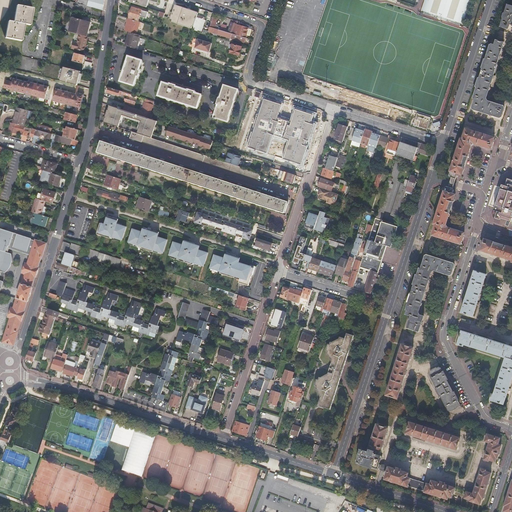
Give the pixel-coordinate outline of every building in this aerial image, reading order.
[(87,0),(86,6),(103,10),(104,0),(87,0)] [(131,0),(131,3),(147,8),(149,0),(131,0)] [(423,14),(460,26),(461,23),(463,23),(470,0),(424,0),(422,10),(424,11),(423,14)] [(511,6),(508,5),(501,27),(508,29),(510,24),(511,24),(511,6)] [(5,38),(22,41),(25,24),(30,26),(34,9),(17,6),(14,22),(9,21),(5,38)] [(197,15),(198,13),(175,6),(171,19),(179,22),(178,23),(185,25),(186,24),(194,27),(197,15)] [(129,19),(139,21),(140,17),(143,18),(146,19),(148,13),(132,8),(129,19)] [(192,30),(201,33),(205,20),(203,20),(204,17),(197,15),(194,27),(192,30)] [(80,35),(87,37),(91,22),(72,17),(69,33),(80,35)] [(237,25),(238,20),(233,19),(232,22),(232,24),(230,29),(229,30),(228,33),(233,34),(238,36),(246,38),(247,36),(250,37),(252,30),(249,29),(249,28),(237,25)] [(129,32),(136,35),(140,23),(128,20),(125,31),(129,32)] [(221,31),(228,33),(229,30),(226,29),(228,24),(223,23),(222,27),(221,31)] [(217,34),(231,39),(233,34),(228,33),(221,31),(215,29),(210,27),(209,31),(217,34)] [(125,46),(136,49),(140,36),(136,35),(129,32),(125,46)] [(78,43),(86,45),(88,38),(87,37),(80,35),(78,43)] [(193,50),(207,54),(210,45),(196,41),(193,50)] [(486,59),(484,60),(482,68),(483,69),(480,78),(478,79),(476,86),(477,88),(473,98),(475,99),(472,107),(473,110),(499,118),(501,116),(504,109),(502,106),(487,101),(486,99),(503,43),(496,41),(494,46),(492,45),(490,47),(486,59)] [(84,52),(86,45),(78,43),(77,44),(74,43),(72,49),(84,52)] [(239,56),(242,47),(231,44),(230,47),(232,48),(230,53),(239,56)] [(83,65),(85,56),(75,53),(73,62),(83,65)] [(116,84),(130,88),(133,79),(135,79),(137,73),(135,73),(138,63),(124,59),(123,64),(124,64),(119,79),(118,79),(116,84)] [(64,67),(60,81),(77,86),(81,71),(64,67)] [(45,99),(48,87),(28,82),(13,79),(12,82),(5,80),(3,88),(45,99)] [(155,98),(194,111),(198,97),(192,95),(192,94),(186,92),(185,93),(173,89),(173,88),(167,86),(167,87),(160,85),(155,98)] [(387,103),(388,99),(389,96),(359,86),(356,94),(386,104),(387,103)] [(131,95),(109,88),(108,93),(119,96),(119,94),(130,97),(131,95)] [(56,89),(52,101),(80,109),(83,95),(76,93),(76,95),(56,89)] [(211,121),(225,125),(227,120),(226,120),(233,98),(234,98),(235,93),(222,89),(217,102),(216,101),(214,107),(215,108),(211,121)] [(291,113),(280,109),(259,102),(254,118),(275,124),(273,129),(286,133),(287,128),(307,135),(312,119),(291,113)] [(281,106),(280,109),(291,113),(292,110),(290,109),(292,105),(284,102),(283,107),(281,106)] [(144,116),(149,118),(153,105),(148,104),(147,106),(146,106),(144,111),(146,111),(144,116)] [(152,119),(110,106),(105,123),(119,127),(123,116),(144,122),(140,134),(152,138),(154,139),(159,122),(152,119)] [(15,120),(14,123),(19,125),(24,126),(28,111),(20,109),(17,108),(17,112),(15,112),(14,120),(15,120)] [(406,124),(426,130),(430,117),(410,111),(406,124)] [(78,116),(67,113),(65,120),(76,123),(78,116)] [(14,123),(12,123),(9,131),(17,133),(18,132),(24,133),(25,128),(26,127),(24,126),(19,125),(14,123)] [(342,143),(348,127),(340,124),(334,140),(342,143)] [(365,129),(366,126),(362,124),(361,129),(356,128),(356,129),(353,137),(352,141),(360,143),(361,143),(365,129)] [(65,133),(64,137),(75,140),(78,130),(68,127),(67,130),(64,129),(63,132),(65,133)] [(168,136),(212,150),(215,142),(171,128),(168,136)] [(378,143),(380,136),(376,134),(378,129),(374,128),(373,132),(370,140),(378,143)] [(368,145),(370,140),(373,132),(365,129),(361,143),(368,145)] [(451,178),(452,178),(456,179),(458,174),(459,175),(463,174),(471,146),(474,145),(489,149),(492,147),(494,140),(494,139),(493,137),(468,129),(465,131),(462,139),(461,139),(459,143),(458,143),(457,146),(458,146),(457,149),(456,150),(454,157),(454,158),(453,161),(453,160),(451,164),(452,165),(449,175),(451,178)] [(34,136),(33,143),(35,143),(37,138),(38,138),(39,135),(46,137),(45,139),(51,140),(51,137),(56,139),(57,135),(52,134),(36,130),(34,136)] [(226,162),(216,159),(162,141),(132,132),(130,138),(258,180),(260,173),(239,166),(226,162)] [(57,135),(56,139),(55,141),(70,145),(71,144),(77,146),(79,141),(75,140),(64,137),(57,135)] [(387,138),(380,136),(378,143),(377,144),(384,147),(387,138)] [(401,142),(396,155),(404,157),(403,161),(414,165),(416,161),(418,152),(421,143),(417,142),(410,139),(408,144),(401,142)] [(388,149),(396,151),(399,143),(392,140),(391,142),(390,142),(388,149)] [(426,155),(429,146),(426,145),(421,143),(418,152),(426,155)] [(95,156),(281,216),(285,206),(99,145),(95,156)] [(229,153),(226,162),(239,166),(241,157),(229,153)] [(301,167),(304,156),(294,153),(292,157),(296,158),(295,160),(294,160),(293,164),(296,164),(296,165),(301,167)] [(333,171),(337,158),(329,155),(324,168),(333,171)] [(336,166),(340,168),(341,164),(343,164),(344,161),(345,157),(340,155),(336,166)] [(55,174),(61,176),(62,172),(58,171),(60,165),(44,160),(43,167),(36,165),(36,168),(42,170),(53,173),(55,174)] [(321,175),(322,176),(325,177),(325,178),(331,180),(333,171),(324,168),(321,175)] [(279,179),(293,184),(296,176),(281,171),(279,179)] [(58,186),(61,176),(55,174),(53,173),(50,183),(58,186)] [(374,188),(378,189),(382,175),(378,174),(374,188)] [(118,190),(121,180),(108,175),(104,186),(118,190)] [(410,177),(408,185),(406,191),(413,193),(417,182),(415,181),(414,181),(415,178),(411,176),(410,177)] [(330,181),(321,178),(318,186),(327,189),(330,181)] [(511,180),(508,179),(505,186),(502,185),(494,211),(497,212),(495,219),(500,221),(501,219),(510,222),(511,218),(511,219),(511,218),(511,180)] [(380,244),(387,246),(391,248),(398,227),(394,226),(383,222),(383,221),(381,220),(393,185),(391,184),(392,181),(388,180),(377,212),(368,240),(380,244)] [(388,223),(395,225),(397,219),(398,214),(399,212),(406,191),(408,185),(401,183),(388,223)] [(453,189),(449,187),(447,187),(445,188),(441,199),(440,202),(440,203),(439,206),(438,205),(436,213),(437,214),(436,216),(435,217),(434,220),(435,221),(433,224),(435,225),(433,233),(434,236),(438,237),(437,238),(441,239),(441,238),(452,242),(452,243),(455,244),(456,243),(459,244),(461,243),(464,235),(463,232),(448,228),(446,225),(455,197),(454,194),(452,194),(453,189)] [(46,201),(53,203),(56,193),(44,189),(41,200),(46,201)] [(326,203),(333,205),(336,194),(320,189),(319,193),(320,193),(319,198),(327,201),(326,203)] [(97,195),(116,201),(118,196),(113,194),(113,195),(99,191),(97,195)] [(148,212),(152,201),(141,197),(137,208),(148,212)] [(35,213),(41,215),(46,201),(41,200),(36,198),(32,212),(35,213)] [(158,215),(168,218),(170,213),(160,210),(158,215)] [(182,215),(189,217),(190,213),(186,212),(181,210),(178,220),(177,219),(176,221),(180,222),(182,215)] [(325,213),(320,211),(318,217),(314,229),(318,230),(319,227),(323,229),(327,218),(324,217),(325,213)] [(32,223),(45,227),(48,217),(41,215),(35,213),(32,223)] [(314,229),(318,217),(309,214),(305,226),(314,229)] [(407,223),(409,223),(411,218),(398,214),(397,219),(400,220),(407,223)] [(179,226),(185,228),(189,217),(182,215),(180,222),(179,226)] [(106,238),(120,243),(125,230),(121,229),(115,227),(116,224),(117,222),(112,220),(106,218),(103,227),(99,226),(95,237),(105,240),(106,238)] [(212,224),(200,220),(197,227),(210,231),(212,224)] [(370,234),(373,226),(367,224),(365,232),(370,234)] [(233,238),(235,231),(222,227),(220,234),(233,238)] [(8,231),(2,229),(1,231),(1,232),(0,235),(0,299),(1,299),(5,283),(0,280),(3,273),(7,274),(13,265),(14,256),(8,253),(9,249),(15,233),(8,231)] [(157,235),(142,230),(140,235),(131,232),(127,245),(142,249),(141,251),(151,254),(152,253),(161,256),(165,243),(156,240),(157,237),(157,235)] [(15,233),(9,249),(31,256),(36,240),(15,233)] [(269,251),(272,243),(258,239),(256,246),(269,251)] [(3,342),(13,345),(14,345),(18,331),(21,321),(22,321),(25,312),(24,312),(27,302),(28,301),(33,288),(32,288),(32,287),(35,277),(36,277),(39,268),(38,267),(41,257),(42,258),(47,244),(46,244),(36,240),(31,256),(28,264),(26,264),(23,272),(24,274),(25,274),(14,308),(12,307),(9,316),(10,318),(11,318),(3,342)] [(337,242),(329,240),(328,240),(327,244),(343,249),(344,245),(337,242)] [(360,267),(372,270),(380,244),(368,240),(364,253),(361,262),(360,267)] [(511,248),(487,240),(484,241),(481,249),(483,251),(490,254),(490,255),(494,256),(494,255),(505,259),(509,261),(509,260),(511,260),(511,261),(511,262),(511,248)] [(63,242),(60,251),(66,252),(67,253),(70,244),(63,242)] [(343,276),(342,280),(345,280),(348,281),(350,273),(349,273),(354,259),(353,258),(355,254),(357,254),(359,248),(356,247),(357,244),(357,243),(354,243),(353,246),(348,261),(343,276)] [(181,248),(171,245),(167,258),(175,260),(182,262),(182,264),(191,267),(192,266),(202,269),(206,256),(199,254),(196,253),(197,249),(182,244),(181,248)] [(372,270),(365,292),(370,293),(377,272),(378,272),(387,246),(380,244),(372,270)] [(70,252),(81,255),(83,248),(72,245),(70,252)] [(85,256),(96,260),(98,253),(87,249),(85,256)] [(64,258),(78,263),(79,262),(73,261),(75,255),(67,253),(66,252),(64,258)] [(98,260),(107,264),(110,257),(100,254),(98,260)] [(293,265),(297,266),(297,264),(302,265),(304,258),(301,257),(301,256),(298,255),(298,256),(296,255),(293,265)] [(306,255),(304,261),(307,262),(306,268),(308,269),(308,268),(312,258),(312,257),(311,257),(306,255)] [(212,257),(208,270),(223,275),(223,277),(233,280),(233,278),(238,280),(238,282),(237,285),(242,287),(247,288),(252,270),(237,265),(238,260),(224,256),(223,261),(212,257)] [(417,275),(416,275),(413,284),(415,284),(412,294),(411,293),(408,302),(409,303),(407,309),(408,310),(407,314),(412,315),(408,327),(419,331),(424,316),(420,314),(419,311),(431,272),(434,270),(449,275),(452,274),(454,266),(453,264),(428,256),(425,257),(421,269),(419,269),(417,275)] [(108,264),(118,267),(121,260),(111,257),(108,264)] [(77,269),(78,263),(64,258),(62,264),(70,267),(77,269)] [(343,276),(348,261),(340,258),(335,274),(343,276)] [(315,259),(311,269),(318,272),(321,263),(322,261),(315,259)] [(361,262),(356,260),(354,269),(348,286),(351,287),(352,287),(352,286),(353,287),(360,267),(361,262)] [(321,263),(318,272),(331,276),(333,270),(334,271),(336,266),(325,262),(324,263),(321,263)] [(144,269),(156,273),(157,269),(145,265),(144,269)] [(82,275),(83,271),(77,269),(70,267),(69,268),(71,269),(70,271),(72,272),(73,271),(82,275)] [(144,278),(161,283),(162,279),(152,276),(135,270),(134,273),(144,277),(144,278)] [(486,275),(474,271),(462,312),(466,314),(466,315),(469,316),(469,315),(473,316),(486,275)] [(56,295),(57,296),(62,297),(63,297),(61,303),(68,305),(67,309),(77,312),(79,309),(92,313),(90,316),(101,320),(102,316),(115,321),(114,324),(125,328),(127,324),(140,329),(138,332),(149,336),(150,332),(157,334),(160,327),(156,326),(159,316),(163,317),(165,311),(156,308),(153,317),(152,316),(149,325),(144,324),(145,322),(134,318),(137,308),(141,310),(143,304),(132,301),(129,309),(128,309),(125,318),(120,316),(121,314),(110,310),(113,301),(117,302),(119,296),(108,293),(105,301),(104,301),(101,310),(96,308),(97,306),(86,303),(89,293),(93,294),(95,288),(85,285),(82,293),(81,293),(77,302),(72,300),(75,292),(65,288),(67,284),(60,281),(56,295)] [(299,305),(301,298),(304,290),(297,287),(296,290),(285,287),(283,293),(282,293),(281,295),(282,296),(281,297),(296,302),(296,304),(299,305)] [(235,296),(236,294),(217,288),(217,291),(235,296)] [(302,321),(312,290),(304,288),(304,290),(301,298),(305,299),(300,315),(301,315),(299,320),(302,321)] [(317,305),(316,309),(323,311),(324,309),(327,299),(327,298),(329,294),(325,292),(324,298),(320,296),(317,305)] [(236,308),(245,311),(249,299),(240,296),(236,308)] [(334,300),(327,298),(327,299),(324,309),(331,311),(334,300)] [(342,303),(334,300),(331,311),(339,314),(339,311),(342,303)] [(218,326),(220,319),(209,316),(211,312),(204,309),(199,323),(186,318),(190,304),(184,302),(178,318),(185,320),(184,325),(199,330),(197,335),(189,332),(188,333),(180,331),(176,341),(182,343),(183,339),(193,342),(189,353),(191,354),(190,357),(200,360),(202,354),(198,353),(202,340),(206,341),(210,330),(206,329),(208,323),(218,326)] [(339,311),(339,314),(338,317),(345,319),(347,314),(344,313),(347,305),(343,304),(340,312),(339,311)] [(57,312),(49,309),(48,311),(42,309),(41,312),(47,314),(56,317),(58,318),(59,313),(57,312)] [(282,328),(287,313),(278,310),(273,325),(282,328)] [(56,317),(47,314),(43,325),(42,324),(40,331),(50,335),(56,317)] [(232,334),(236,335),(239,327),(238,327),(240,324),(229,320),(229,322),(231,322),(230,324),(229,324),(227,328),(230,329),(229,330),(233,331),(232,334)] [(281,332),(275,330),(275,332),(268,330),(265,339),(277,343),(281,332)] [(511,346),(462,330),(458,344),(464,346),(464,344),(506,357),(494,394),(492,394),(491,399),(504,404),(511,378),(511,346)] [(318,406),(330,410),(354,335),(347,333),(345,338),(340,337),(339,338),(332,342),(331,342),(330,345),(328,344),(326,351),(327,352),(326,354),(328,355),(332,362),(328,373),(321,377),(319,377),(319,380),(317,379),(315,386),(316,387),(316,389),(317,390),(321,398),(318,406)] [(313,343),(314,338),(303,335),(299,348),(310,351),(311,348),(313,343)] [(90,357),(96,359),(101,345),(101,344),(91,341),(88,350),(92,352),(90,357)] [(59,345),(48,342),(43,355),(42,359),(44,360),(45,359),(46,359),(47,357),(50,358),(49,361),(53,363),(54,359),(59,345)] [(276,347),(266,344),(262,353),(265,354),(264,359),(270,361),(271,357),(270,357),(273,348),(275,348),(275,350),(281,352),(282,349),(276,347)] [(96,360),(101,361),(106,347),(101,345),(96,359),(96,360)] [(404,345),(402,346),(387,393),(388,396),(395,398),(398,396),(413,350),(412,347),(404,345)] [(153,398),(163,401),(164,395),(161,394),(165,381),(169,383),(172,371),(177,358),(179,353),(169,350),(169,353),(166,352),(160,371),(162,371),(161,376),(152,373),(151,375),(143,372),(140,382),(145,383),(146,380),(156,383),(152,394),(154,395),(153,398)] [(218,361),(230,365),(234,354),(222,350),(218,361)] [(34,361),(37,352),(35,351),(35,353),(29,351),(26,359),(34,361)] [(53,363),(51,368),(63,372),(68,355),(64,354),(62,360),(59,359),(59,361),(54,359),(53,363)] [(75,368),(76,368),(78,362),(76,361),(74,368),(66,365),(63,373),(73,376),(75,368)] [(277,370),(258,364),(255,374),(258,375),(266,377),(266,378),(274,381),(277,370)] [(123,373),(121,381),(122,382),(120,389),(124,390),(131,368),(128,367),(126,374),(123,373)] [(76,368),(74,375),(78,377),(78,378),(83,380),(86,371),(76,368)] [(458,406),(459,403),(457,400),(458,400),(455,392),(453,393),(446,379),(447,378),(444,371),(443,372),(441,369),(438,368),(437,369),(436,368),(433,370),(431,372),(430,374),(434,382),(433,382),(435,385),(436,385),(437,388),(436,388),(440,396),(441,396),(443,399),(442,399),(444,403),(445,402),(448,409),(451,410),(452,409),(453,410),(457,408),(457,407),(458,406)] [(96,387),(101,389),(103,381),(102,381),(105,371),(99,369),(94,386),(93,386),(92,389),(96,390),(96,387)] [(286,369),(281,382),(290,385),(294,372),(286,369)] [(119,381),(121,381),(123,373),(117,372),(116,373),(111,371),(107,383),(111,384),(111,382),(113,383),(112,386),(117,388),(119,381)] [(189,380),(187,386),(193,388),(195,382),(200,384),(201,383),(202,378),(197,377),(196,377),(191,375),(190,380),(189,380)] [(299,398),(302,399),(307,383),(304,382),(301,389),(294,387),(289,401),(297,403),(299,398)] [(251,393),(260,396),(263,387),(254,385),(253,387),(251,386),(250,388),(252,389),(251,393)] [(272,390),(268,403),(276,406),(281,393),(272,390)] [(212,408),(220,411),(225,397),(217,394),(212,408)] [(169,405),(176,408),(177,404),(179,405),(181,397),(175,395),(172,395),(169,405)] [(190,396),(186,408),(199,412),(201,406),(204,397),(200,396),(198,402),(194,400),(194,398),(190,396)] [(201,406),(199,412),(203,413),(208,398),(204,397),(201,406)] [(256,407),(248,404),(247,408),(250,409),(249,415),(252,416),(251,418),(253,419),(256,407)] [(5,425),(14,428),(18,419),(10,416),(9,415),(5,425)] [(233,431),(243,434),(246,425),(236,422),(233,431)] [(268,436),(273,438),(275,432),(271,430),(273,424),(266,422),(264,428),(260,427),(256,437),(267,440),(268,436)] [(412,422),(409,424),(407,432),(408,434),(455,449),(458,448),(460,440),(459,437),(412,422)] [(293,425),(290,434),(298,436),(301,427),(293,425)] [(378,468),(379,464),(380,460),(381,460),(382,457),(382,456),(379,455),(380,452),(381,452),(388,430),(387,427),(379,425),(376,426),(369,448),(370,449),(369,452),(361,449),(359,456),(360,456),(358,462),(362,463),(362,464),(376,469),(378,468)] [(122,470),(142,476),(155,436),(134,430),(122,470)] [(487,434),(485,441),(489,443),(488,447),(487,446),(486,450),(487,451),(484,460),(488,461),(489,460),(495,462),(496,458),(497,458),(501,446),(498,445),(500,438),(487,434)] [(389,466),(389,467),(388,471),(386,477),(387,479),(444,498),(447,497),(447,496),(452,497),(453,494),(454,494),(456,488),(445,485),(446,483),(441,482),(440,483),(437,482),(436,482),(432,481),(431,485),(407,477),(409,473),(405,472),(404,471),(402,470),(402,469),(397,467),(396,469),(389,466)] [(467,492),(465,498),(470,500),(470,501),(480,505),(482,499),(483,499),(491,473),(485,471),(485,470),(481,469),(478,477),(476,481),(477,481),(474,491),(473,494),(467,492)] [(511,511),(511,481),(504,506),(506,507),(503,511),(511,511)] [(148,502),(146,508),(155,511),(162,511),(164,508),(148,502)]
